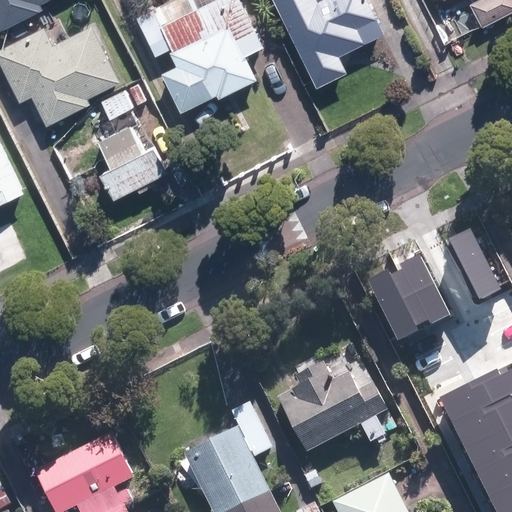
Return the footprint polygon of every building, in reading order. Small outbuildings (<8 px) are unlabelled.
[(49,0),(0,0),(0,25),(3,31),(48,8),(45,2),(49,0)] [(171,0),(140,16),(187,110),(221,93),(224,97),(263,78),(251,55),(270,45),(247,0),(171,0)] [(278,0),(321,85),(352,70),(344,54),(390,32),(373,0),(278,0)] [(486,26),(511,13),(511,0),(475,0),(474,1),(486,26)] [(125,79),(97,23),(59,42),(50,25),(0,49),(0,51),(24,101),(37,95),(51,123),(96,101),(93,95),(125,79)] [(142,82),(105,100),(114,118),(151,100),(142,82)] [(174,170),(160,143),(148,150),(135,124),(104,140),(117,166),(107,171),(121,197),(174,170)] [(0,204),(29,192),(0,125),(0,204)] [(501,288),(469,227),(448,238),(479,299),(501,288)] [(419,255),(396,267),(426,326),(449,314),(419,255)] [(426,326),(396,267),(368,281),(399,340),(426,326)] [(511,301),(509,296),(490,305),(507,336),(511,332),(511,301)] [(305,384),(282,396),(311,453),(366,425),(375,443),(391,434),(382,416),(395,410),(379,380),(363,388),(351,365),(334,373),(328,361),(300,375),(305,384)] [(454,424),(511,394),(511,361),(440,397),(454,424)] [(511,426),(511,394),(454,424),(467,449),(511,426)] [(253,401),(235,410),(259,456),(276,447),(253,401)] [(286,511),(242,425),(189,451),(219,511),(286,511)] [(511,457),(511,426),(467,449),(479,474),(511,457)] [(85,511),(108,511),(129,502),(120,485),(136,477),(115,434),(41,472),(61,511),(67,511),(82,505),(85,511)] [(511,488),(511,457),(479,474),(492,499),(511,488)] [(337,500),(342,511),(412,511),(393,473),(337,500)] [(511,511),(511,488),(492,499),(498,511),(511,511)] [(7,489),(0,492),(0,509),(13,503),(7,489)] [(324,511),(319,501),(299,511),(324,511)] [(134,511),(131,503),(111,511),(134,511)]
